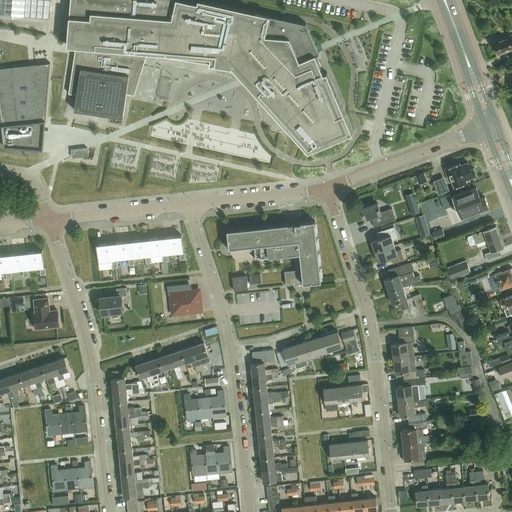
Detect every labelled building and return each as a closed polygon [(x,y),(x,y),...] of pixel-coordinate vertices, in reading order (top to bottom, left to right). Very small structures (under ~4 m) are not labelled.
[(51,0),(0,0),(0,15),(50,19),(51,0)] [(198,0),(198,3),(185,0),(71,0),(67,46),(76,47),(69,93),(77,95),(75,110),(123,118),(127,94),(135,95),(147,55),(233,68),(308,152),(353,133),(327,72),(324,74),(316,55),(318,54),(306,23),(202,0),(198,0)] [(511,35),(494,42),(498,53),(511,48),(511,35)] [(49,63),(0,68),(0,112),(4,148),(41,150),(45,128),(49,63)] [(87,148),(72,150),(72,156),(73,158),(88,156),(88,150),(87,148)] [(466,180),(476,175),(474,168),(471,169),(468,162),(461,165),(460,163),(445,169),(450,181),(452,180),(455,187),(467,182),(466,180)] [(419,182),(427,179),(424,172),(416,176),(419,182)] [(476,187),(453,196),(452,196),(460,217),(470,213),(471,217),(481,214),(479,209),(488,206),(485,196),(480,198),(476,187)] [(450,195),(441,198),(445,209),(454,206),(450,195)] [(416,199),(408,202),(412,214),(420,212),(416,199)] [(378,203),(362,209),(366,220),(372,218),(375,227),(383,224),(396,219),(392,208),(381,212),(378,203)] [(322,282),(315,221),(228,230),(230,248),(259,245),(260,258),(301,253),(302,269),(285,271),(287,285),(322,282)] [(500,248),(504,247),(496,225),(484,230),(468,236),(468,238),(470,245),(472,245),(476,244),(487,240),(492,251),(485,254),(488,260),(502,255),(500,248)] [(376,252),(395,246),(393,240),(398,239),(395,228),(383,232),(385,237),(372,242),(376,252)] [(435,240),(445,237),(442,228),(433,232),(435,240)] [(186,252),(185,252),(183,235),(166,237),(168,255),(179,254),(180,260),(187,259),(186,252)] [(169,261),(168,255),(166,237),(149,239),(151,257),(162,256),(163,262),(169,261)] [(152,263),(151,257),(149,239),(132,241),(134,259),(145,257),(146,264),(152,263)] [(135,265),(134,259),(132,241),(116,242),(116,243),(117,260),(128,259),(129,265),(135,265)] [(117,260),(116,243),(116,242),(97,244),(99,263),(112,262),(112,268),(113,268),(117,268),(118,268),(117,260)] [(393,264),(405,261),(402,250),(397,251),(395,246),(376,252),(379,262),(392,258),(393,264)] [(46,275),(45,268),(44,251),(25,252),(27,270),(29,270),(39,269),(40,275),(46,275)] [(27,270),(25,252),(8,254),(10,272),(12,272),(23,271),(23,277),(29,277),(29,270),(27,270)] [(10,272),(8,254),(0,255),(0,273),(6,273),(6,279),(12,278),(12,272),(10,272)] [(437,257),(427,260),(430,268),(432,267),(440,264),(437,257)] [(466,261),(448,268),(452,279),(471,272),(466,261)] [(389,292),(404,287),(422,281),(420,275),(415,277),(413,272),(416,271),(413,262),(399,267),(402,274),(385,280),(389,292)] [(495,274),(490,276),(496,291),(501,289),(511,285),(511,268),(502,272),(502,271),(495,274)] [(487,271),(476,275),(478,280),(489,276),(490,276),(487,270),(487,271)] [(260,274),(249,275),(250,284),(261,283),(260,274)] [(246,276),(233,277),(235,290),(248,289),(246,276)] [(455,284),(452,285),(457,300),(461,299),(455,284)] [(183,293),(183,292),(182,285),(168,286),(169,294),(172,294),(174,313),(202,310),(200,291),(183,293)] [(118,296),(101,298),(103,314),(123,312),(121,296),(128,296),(127,287),(117,289),(118,296)] [(409,307),(407,299),(408,299),(404,287),(389,292),(393,304),(399,302),(401,309),(409,307)] [(494,288),(487,291),(489,297),(496,294),(494,288)] [(422,301),(420,293),(413,296),(417,309),(424,306),(424,305),(422,301)] [(503,318),(511,314),(511,295),(500,300),(504,308),(500,309),(503,318)] [(9,298),(0,298),(0,306),(9,306),(9,298)] [(23,298),(12,299),(12,305),(12,307),(13,311),(18,311),(18,304),(23,304),(23,298)] [(48,298),(34,299),(36,312),(34,313),(36,328),(60,326),(58,310),(50,311),(48,298)] [(451,315),(462,311),(459,305),(449,309),(451,315)] [(458,318),(464,316),(462,311),(451,315),(453,320),(458,318)] [(464,316),(458,318),(462,329),(468,326),(464,316)] [(506,317),(495,322),(497,327),(508,323),(506,317)] [(511,323),(508,325),(511,335),(510,335),(508,331),(497,336),(500,342),(505,341),(509,352),(511,350),(511,323)] [(356,340),(352,329),(342,333),(345,343),(356,340)] [(325,352),(343,347),(338,332),(320,337),(325,352)] [(415,356),(414,342),(415,342),(414,335),(399,336),(400,343),(393,344),(394,358),(409,357),(415,356)] [(307,358),(325,352),(320,337),(302,343),(307,358)] [(462,367),(471,365),(472,365),(473,365),(471,351),(466,352),(464,341),(458,342),(462,367)] [(201,357),(208,355),(204,342),(193,346),(201,370),(205,369),(201,357)] [(306,358),(307,358),(302,343),(283,348),(288,363),(294,362),(306,358)] [(181,350),(185,362),(192,360),(194,366),(195,366),(197,372),(201,370),(197,359),(193,346),(181,350)] [(179,365),(185,362),(181,350),(170,354),(174,366),(178,378),(183,376),(179,365)] [(511,352),(501,357),(503,362),(511,358),(511,352)] [(178,378),(174,366),(170,354),(159,357),(163,370),(170,368),(172,373),(173,373),(175,379),(178,378)] [(426,377),(425,370),(416,371),(415,356),(409,357),(394,358),(396,373),(404,372),(404,380),(426,377)] [(158,372),(163,370),(159,357),(148,361),(152,374),(156,386),(157,391),(162,389),(158,378),(160,378),(158,372)] [(65,378),(63,372),(68,370),(65,358),(53,361),(56,369),(61,386),(65,384),(63,378),(65,378)] [(306,358),(294,362),(296,368),(308,365),(306,358)] [(61,386),(56,369),(53,361),(42,365),(46,377),(53,375),(57,387),(61,386)] [(156,386),(152,374),(148,361),(136,365),(140,378),(147,375),(152,387),(156,386)] [(253,375),(278,373),(278,368),(265,369),(264,362),(253,363),(252,364),(253,375)] [(348,362),(335,364),(336,371),(349,369),(348,362)] [(511,363),(499,368),(503,377),(511,373),(511,363)] [(40,379),(46,377),(42,365),(31,369),(35,381),(38,393),(43,391),(41,386),(42,386),(40,379)] [(38,393),(35,381),(31,369),(19,373),(23,385),(30,383),(32,389),(32,388),(34,394),(38,393)] [(17,387),(23,385),(19,373),(8,376),(12,389),(15,400),(20,398),(18,392),(17,387)] [(254,387),(267,386),(266,378),(279,377),(278,373),(253,375),(254,387)] [(15,400),(12,389),(8,376),(0,379),(0,391),(0,393),(7,391),(9,395),(11,401),(15,400)] [(125,377),(112,379),(113,390),(143,388),(143,383),(142,383),(135,384),(134,383),(126,384),(125,377)] [(419,400),(418,385),(426,384),(426,377),(404,380),(405,386),(397,387),(399,402),(419,400)] [(220,384),(220,378),(206,379),(206,386),(220,384)] [(497,379),(490,382),(493,391),(500,388),(498,383),(497,379)] [(351,402),(364,400),(363,393),(362,384),(349,386),(351,402)] [(288,391),(280,392),(274,393),(274,392),(268,392),(267,386),(254,387),(255,399),(281,397),(288,396),(288,391)] [(338,403),(351,402),(349,386),(337,387),(338,403)] [(325,404),(338,403),(337,387),(323,388),(325,404)] [(511,394),(509,387),(494,394),(504,418),(511,415),(511,394)] [(143,388),(113,390),(115,402),(128,401),(127,394),(144,392),(144,389),(143,388)] [(214,417),(227,415),(224,390),(219,390),(219,396),(212,397),(214,417)] [(60,393),(53,396),(55,403),(63,400),(60,393)] [(76,393),(68,395),(70,401),(78,398),(76,393)] [(201,418),(199,398),(191,399),(190,394),(185,394),(188,420),(201,418)] [(201,418),(214,417),(212,397),(199,398),(201,418)] [(256,411),(269,410),(269,403),(275,402),(275,401),(281,401),(281,397),(255,399),(256,411)] [(409,423),(426,421),(426,420),(427,420),(426,413),(421,413),(421,414),(415,415),(414,406),(429,405),(429,399),(419,400),(399,402),(400,417),(408,416),(409,423)] [(128,401),(115,402),(116,414),(148,411),(152,411),(151,406),(149,406),(135,408),(134,407),(128,408),(128,401)] [(74,432),(87,431),(84,405),(79,406),(80,412),(72,412),(74,432)] [(485,414),(484,408),(469,409),(470,416),(485,414)] [(61,433),(59,414),(52,415),(51,409),(46,409),(48,434),(61,433)] [(258,423),(284,420),(283,416),(270,417),(269,410),(256,411),(258,423)] [(148,411),(116,414),(117,426),(130,425),(129,417),(148,415),(148,411)] [(61,433),(74,432),(72,412),(59,414),(61,433)] [(259,435),(272,433),(271,426),(284,425),(284,420),(258,423),(259,435)] [(404,445),(433,442),(433,435),(417,437),(417,429),(427,428),(426,421),(409,423),(410,429),(402,430),(404,445)] [(130,425),(117,426),(118,438),(131,437),(131,432),(130,425)] [(508,431),(494,436),(495,439),(497,439),(500,446),(511,442),(508,431)] [(272,433),(259,435),(260,446),(273,445),(278,444),(286,443),(285,439),(279,440),(279,439),(272,440),(272,433)] [(131,437),(118,438),(119,450),(133,449),(132,441),(144,440),(144,435),(137,436),(131,437)] [(357,457),(370,456),(368,440),(355,441),(357,457)] [(344,459),(357,457),(355,441),(342,442),(344,459)] [(332,460),(344,459),(342,442),(330,444),(332,460)] [(433,442),(404,445),(405,460),(413,459),(413,466),(426,464),(426,457),(424,443),(433,442)] [(274,457),(273,445),(260,446),(261,458),(274,457)] [(219,472),(233,471),(230,446),(225,446),(225,452),(217,453),(219,472)] [(133,449),(119,450),(121,462),(134,460),(133,456),(133,449)] [(207,474),(205,454),(197,455),(196,449),(191,450),(194,475),(207,474)] [(207,474),(219,472),(217,453),(205,454),(207,474)] [(281,463),(275,464),(274,457),(261,458),(262,470),(289,467),(288,463),(281,464),(281,463)] [(487,472),(503,470),(498,457),(486,459),(487,472)] [(134,460),(121,462),(122,474),(135,472),(134,465),(147,463),(146,459),(140,460),(134,460)] [(78,468),(80,488),(93,486),(90,461),(85,462),(86,467),(78,468)] [(67,489),(65,469),(57,470),(57,465),(52,465),(54,490),(67,489)] [(299,466),(289,467),(262,470),(264,482),(283,480),(282,473),(299,471),(299,466)] [(67,489),(80,488),(78,468),(65,469),(67,489)] [(427,477),(426,469),(414,470),(415,478),(427,477)] [(483,470),(475,471),(475,472),(478,499),(490,498),(489,484),(481,484),(480,479),(484,479),(483,470)] [(135,472),(122,474),(123,485),(149,482),(149,478),(136,479),(135,472)] [(470,486),(464,486),(466,501),(478,499),(475,472),(469,472),(470,481),(469,481),(470,486)] [(447,488),(440,489),(442,503),(454,502),(451,473),(447,474),(446,474),(447,488)] [(452,473),(451,473),(454,502),(466,501),(464,486),(460,487),(459,481),(457,481),(456,473),(455,473),(452,473)] [(374,477),(366,478),(366,476),(362,476),(363,485),(374,484),(374,477)] [(149,482),(123,485),(124,497),(127,497),(137,496),(137,489),(143,489),(143,488),(149,487),(149,482)] [(422,491),(416,491),(418,506),(430,504),(428,490),(428,485),(422,486),(422,491)] [(440,489),(428,490),(430,504),(442,503),(440,489)] [(358,511),(365,511),(364,498),(359,499),(358,492),(352,493),(353,500),(353,511),(358,511)] [(318,511),(317,503),(316,495),(305,496),(306,505),(306,511),(318,511)] [(353,511),(353,500),(346,500),(346,495),(340,496),(341,501),(341,511),(353,511)] [(365,511),(377,510),(376,497),(364,498),(365,511)] [(330,511),(341,511),(341,501),(329,502),(330,511)] [(318,511),(330,511),(329,502),(317,503),(318,511)] [(228,511),(236,511),(235,503),(228,504),(228,511)]
